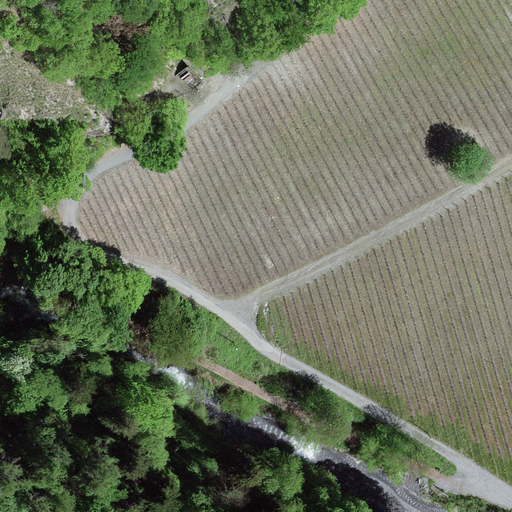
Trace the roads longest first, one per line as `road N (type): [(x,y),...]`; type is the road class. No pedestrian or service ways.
road 1 (track): [(329,0),(151,145),(87,166),(60,203)]
road 2 (track): [(221,321),(511,162)]
